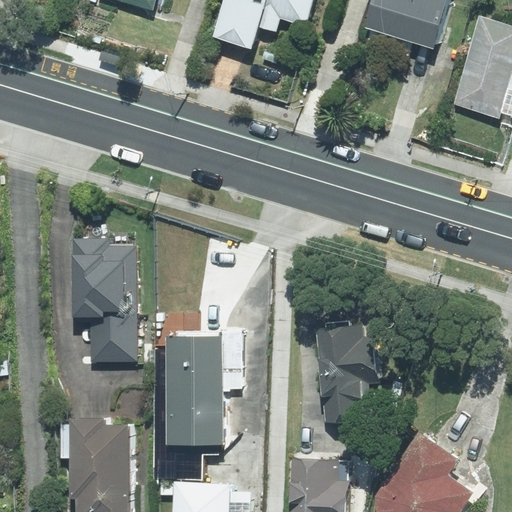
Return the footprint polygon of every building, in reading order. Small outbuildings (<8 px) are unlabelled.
[(113,0),(156,12),(159,0),(113,0)] [(256,51),(264,30),(278,35),(283,20),(307,28),(317,0),(231,0),(218,38),(256,51)] [(433,53),(450,0),(374,0),(364,31),(433,53)] [(511,22),(488,14),(458,104),(499,120),(502,113),(511,116),(511,22)] [(136,361),(135,247),(109,248),(109,238),(72,239),(73,317),(92,316),(92,361),(136,361)] [(378,366),(376,318),(317,321),(322,423),(368,421),(365,366),(378,366)] [(166,442),(226,444),(228,388),(245,388),(247,332),(170,329),(166,442)] [(129,511),(129,424),(105,425),(105,418),(70,419),(70,424),(62,425),(62,458),(70,458),(71,497),(78,497),(78,511),(129,511)] [(462,511),(462,509),(477,491),(454,474),(464,461),(422,431),(378,497),(379,511),(462,511)] [(350,511),(353,459),(296,455),(293,511),(350,511)] [(178,462),(161,460),(160,479),(163,479),(162,495),(176,496),(178,462)] [(234,489),(234,483),(179,481),(177,511),(251,511),(253,490),(234,489)]
